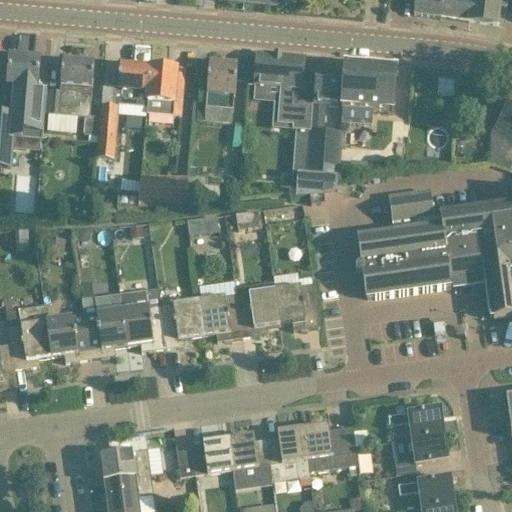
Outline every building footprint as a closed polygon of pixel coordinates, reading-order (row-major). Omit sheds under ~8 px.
[(218,0),(218,3),(279,8),(279,0),(218,0)] [(442,21),(459,23),(469,24),(469,25),(498,29),(501,0),(416,0),(414,17),(442,21)] [(38,90),(39,81),(40,61),(24,60),(22,57),(17,57),(14,59),(10,59),(8,87),(15,88),(13,117),(15,117),(13,141),(14,141),(22,141),(22,132),(44,133),(47,91),(38,90)] [(303,92),(305,61),(257,57),(254,89),(280,92),(276,128),(293,129),(293,133),(310,134),(312,107),(314,107),(315,93),(303,92)] [(90,119),(93,86),(95,66),(63,63),(60,96),(48,95),(46,119),(86,122),(85,139),(98,140),(99,140),(100,120),(99,120),(90,119)] [(206,110),(234,113),(238,69),(209,67),(206,110)] [(147,120),(147,118),(146,118),(147,103),(150,70),(121,68),(118,93),(115,93),(112,111),(100,110),(99,120),(100,120),(99,140),(98,140),(97,162),(114,164),(118,118),(147,120)] [(342,110),(345,71),(317,68),(315,93),(314,107),(342,110)] [(345,71),(342,110),(342,112),(393,116),(396,74),(397,74),(397,72),(395,72),(376,71),(376,70),(374,70),(374,71),(367,71),(368,70),(366,70),(347,69),(347,68),(345,68),(345,71)] [(147,118),(181,120),(185,72),(150,70),(147,103),(146,118),(147,118)] [(511,102),(491,137),(490,166),(511,173),(511,170),(511,102)] [(15,117),(13,117),(13,118),(0,117),(0,171),(10,173),(12,142),(14,143),(14,141),(13,141),(15,117)] [(324,134),(325,124),(313,123),(312,133),(324,134)] [(310,134),(307,177),(334,179),(337,136),(310,134)] [(186,212),(219,209),(219,188),(206,189),(206,180),(197,181),(197,173),(189,172),(189,181),(188,181),(186,212)] [(310,198),(324,196),(337,194),(337,193),(338,180),(294,179),(296,200),(310,198)] [(139,212),(186,212),(188,181),(188,182),(141,181),(141,184),(139,212)] [(117,211),(139,212),(141,184),(122,182),(121,194),(119,194),(117,211)] [(229,189),(229,193),(229,208),(238,207),(239,207),(239,206),(239,189),(229,189)] [(511,194),(509,195),(509,196),(507,196),(508,207),(498,208),(498,209),(441,217),(441,220),(441,221),(434,222),(431,198),(430,198),(430,195),(390,200),(390,204),(389,204),(394,235),(390,236),(385,237),(385,236),(381,237),(381,238),(358,241),(358,244),(366,300),(367,302),(451,291),(450,288),(451,288),(450,280),(461,278),(462,289),(475,287),(474,277),(483,275),(491,321),(494,321),(494,322),(511,319),(511,194)] [(325,206),(324,196),(310,198),(311,208),(325,206)] [(260,215),(236,219),(238,234),(262,231),(260,215)] [(188,225),(189,239),(220,235),(218,221),(188,225)] [(131,242),(144,241),(143,230),(130,231),(131,242)] [(89,233),(79,235),(81,244),(87,243),(90,240),(89,233)] [(47,241),(45,259),(64,262),(67,244),(47,241)] [(276,293),(281,329),(293,327),(294,335),(320,331),(314,288),(276,293)] [(121,298),(128,350),(140,349),(142,356),(167,353),(161,310),(162,310),(159,293),(121,298)] [(237,299),(243,342),(268,339),(267,331),(281,329),(276,293),(236,298),(236,299),(237,299)] [(84,319),(91,363),(116,360),(115,352),(128,350),(121,298),(81,304),(84,319)] [(200,304),(205,340),(217,338),(218,346),(243,342),(237,299),(236,299),(225,301),(200,304)] [(167,353),(192,349),(191,342),(205,340),(200,304),(173,308),(162,310),(161,310),(167,353)] [(14,374),(15,374),(26,372),(40,370),(39,363),(52,361),(47,323),(45,310),(6,316),(10,348),(11,348),(14,374)] [(84,319),(47,323),(52,361),(64,359),(65,367),(91,363),(84,319)] [(434,327),(436,340),(446,339),(444,326),(434,327)] [(0,393),(18,391),(15,374),(14,374),(11,348),(10,348),(0,349),(0,393)] [(389,420),(390,430),(408,427),(410,438),(410,443),(444,438),(440,414),(442,414),(442,412),(408,417),(389,420)] [(356,470),(359,470),(354,431),(330,434),(329,428),(303,432),(308,465),(310,477),(349,471),(356,470)] [(308,465),(303,432),(278,435),(279,442),(268,443),(272,470),(274,487),(299,483),(300,490),(311,489),(310,477),(308,465)] [(274,485),(268,443),(255,445),(254,438),(229,442),(234,474),(233,474),(235,490),(274,485)] [(447,462),(444,438),(410,443),(391,446),(394,462),(395,462),(396,472),(449,464),(449,462),(447,462)] [(104,485),(151,479),(146,440),(109,446),(109,447),(111,446),(113,458),(100,460),(104,485)] [(196,480),(233,474),(234,474),(229,442),(203,446),(204,452),(193,453),(196,480)] [(149,453),(152,477),(164,476),(161,452),(149,453)] [(196,480),(193,453),(176,456),(180,482),(196,480)] [(398,480),(418,477),(416,469),(397,472),(398,480)] [(139,511),(138,502),(154,499),(151,479),(104,485),(107,511),(139,511)] [(418,496),(421,511),(454,507),(450,483),(452,483),(452,481),(398,488),(400,499),(418,496)] [(186,511),(198,509),(197,499),(185,500),(186,511)] [(349,503),(350,511),(360,511),(364,511),(362,500),(349,503)]
